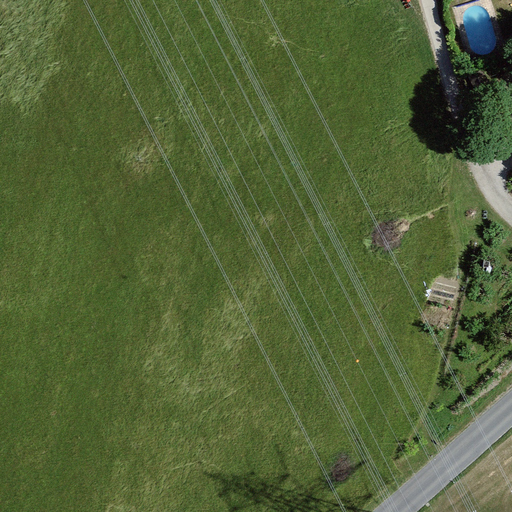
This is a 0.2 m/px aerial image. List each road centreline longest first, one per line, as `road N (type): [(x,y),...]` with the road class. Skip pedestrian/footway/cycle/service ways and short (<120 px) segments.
road 1 (track): [(511,209),(489,186),(431,0)]
road 2 (tertiary): [(391,511),(511,407)]
